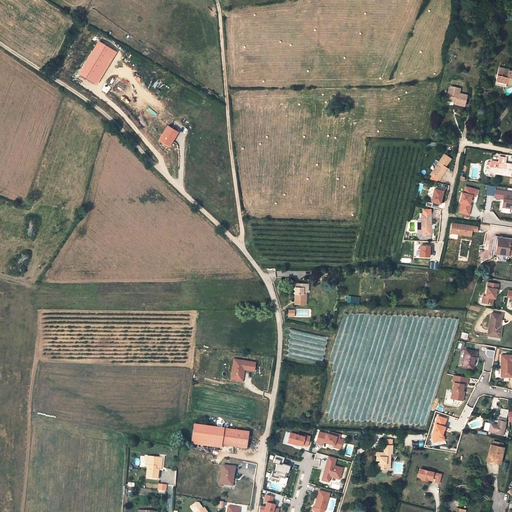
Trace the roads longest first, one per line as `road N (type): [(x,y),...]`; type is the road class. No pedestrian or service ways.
road 1 (track): [(0,44),(113,121),(239,244)]
road 2 (residential): [(239,244),(269,288),(280,336),(255,511)]
road 3 (track): [(214,0),(239,244)]
